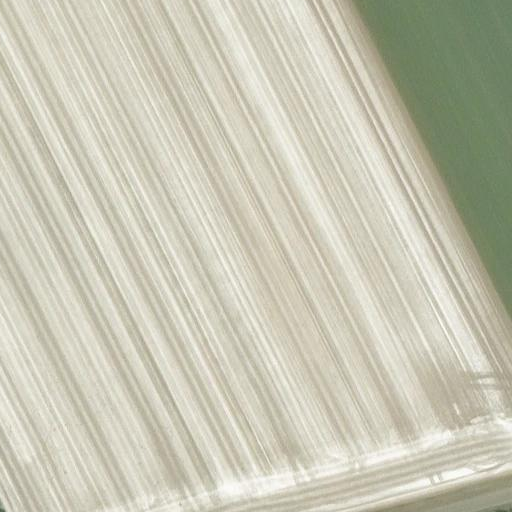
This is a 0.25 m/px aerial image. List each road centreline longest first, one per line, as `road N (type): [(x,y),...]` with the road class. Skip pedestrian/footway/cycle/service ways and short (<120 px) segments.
road 1 (track): [(511,439),(469,420),(261,0)]
road 2 (track): [(511,209),(397,0)]
